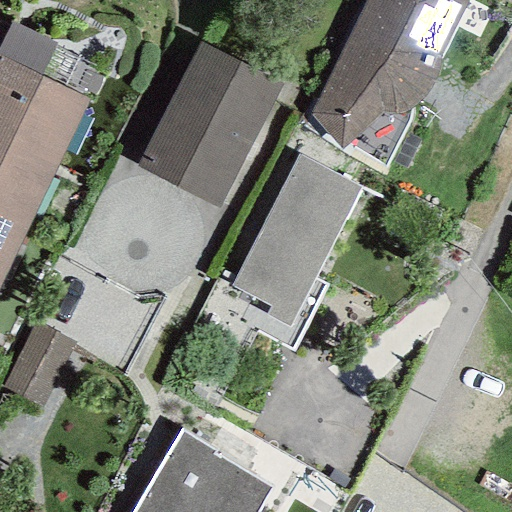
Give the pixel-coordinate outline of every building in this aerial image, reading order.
[(341,150),(382,114),(395,114),(403,112),(410,110),(417,104),(425,96),(430,88),(434,79),(438,70),(440,61),(467,0),(366,0),(310,114),(341,150)] [(0,54),(41,75),(56,44),(11,21),(0,43),(0,54)] [(200,43),(136,166),(219,208),(280,86),(200,43)] [(0,54),(0,140),(59,166),(92,98),(41,75),(0,54)] [(0,219),(26,232),(59,166),(0,140),(0,219)] [(298,155),(231,286),(270,308),(265,315),(288,327),(360,188),(298,155)] [(0,282),(26,232),(0,219),(0,282)] [(34,322),(2,387),(41,407),(74,343),(34,322)] [(181,431),(131,511),(259,511),(274,487),(181,431)]
